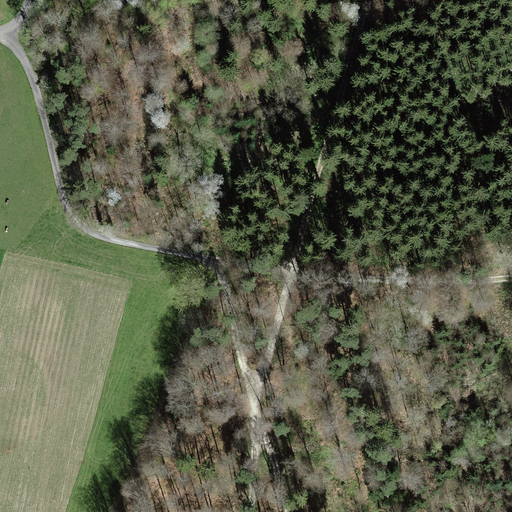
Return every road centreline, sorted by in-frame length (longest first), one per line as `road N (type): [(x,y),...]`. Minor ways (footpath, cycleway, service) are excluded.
road 1 (track): [(371,0),(256,394),(251,511)]
road 2 (track): [(511,278),(371,279),(208,262)]
road 3 (track): [(220,280),(289,511)]
